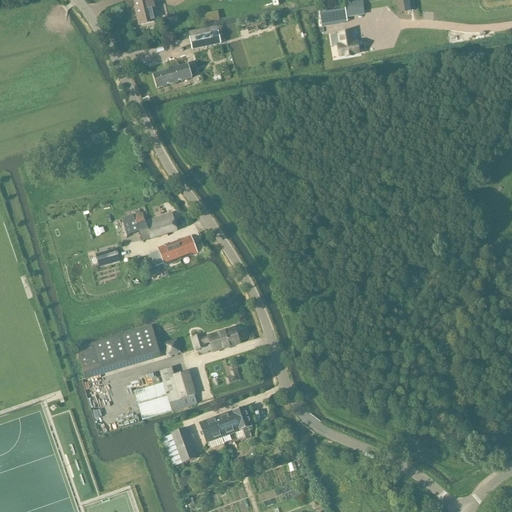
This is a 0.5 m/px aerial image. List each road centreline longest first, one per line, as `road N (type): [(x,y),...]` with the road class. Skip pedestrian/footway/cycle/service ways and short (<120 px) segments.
road 1 (unclassified): [(457,511),(405,468),(332,434),(294,405),(254,292),(154,141),(76,0)]
road 2 (track): [(367,26),(436,18),(511,22)]
